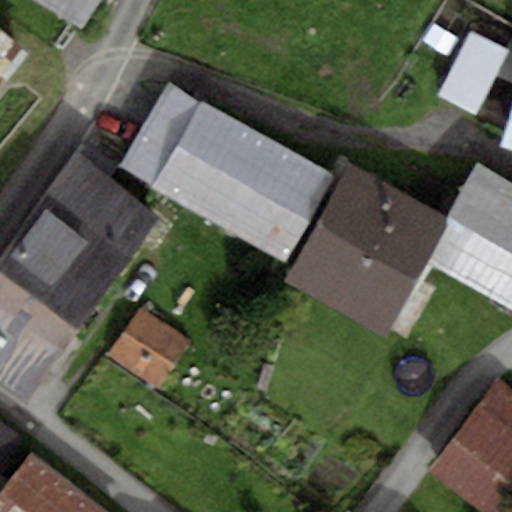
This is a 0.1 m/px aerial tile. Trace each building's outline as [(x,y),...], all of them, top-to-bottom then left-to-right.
[(100,0),(29,0),(82,30),(100,0)] [(507,52),(471,34),(438,99),(475,117),(507,52)] [(0,89),(27,58),(0,35),(0,89)] [(120,172),(152,190),(200,104),(168,86),(120,172)] [(335,174),(202,101),(200,104),(152,190),(285,264),(335,174)] [(511,109),(499,148),(511,152),(511,109)] [(0,260),(0,276),(79,331),(161,214),(75,154),(0,260)] [(511,184),(476,165),(445,219),(450,222),(428,263),(511,309),(511,184)] [(333,311),(398,193),(348,166),(283,284),(333,311)] [(333,311),(386,340),(428,263),(450,222),(445,219),(398,193),(333,311)] [(79,331),(0,276),(0,383),(29,403),(79,331)] [(190,345),(139,308),(108,357),(159,393),(190,345)] [(511,511),(511,390),(498,381),(431,471),(486,511),(511,511)] [(0,459),(17,434),(0,421),(0,459)] [(102,511),(32,456),(0,495),(0,511),(102,511)]
